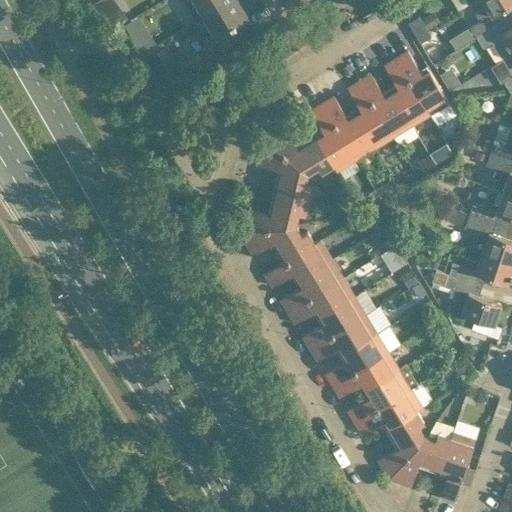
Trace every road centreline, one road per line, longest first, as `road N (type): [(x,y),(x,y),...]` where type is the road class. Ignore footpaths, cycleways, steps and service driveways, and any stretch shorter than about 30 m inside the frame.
road 1 (residential): [(379,511),(208,230),(238,127),(268,78),(395,0)]
road 2 (primary): [(294,511),(0,14)]
road 3 (primary): [(0,134),(233,511)]
road 4 (residential): [(471,511),(511,396)]
